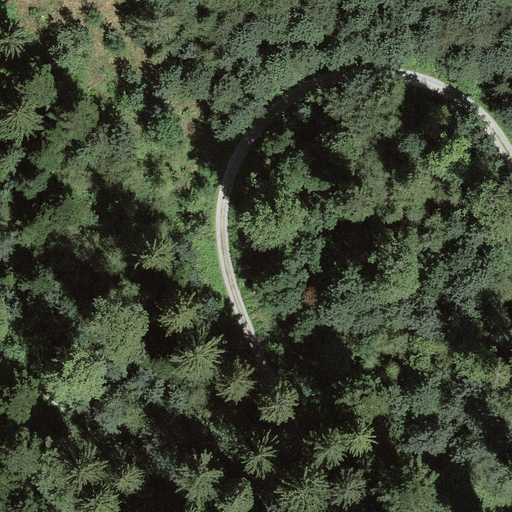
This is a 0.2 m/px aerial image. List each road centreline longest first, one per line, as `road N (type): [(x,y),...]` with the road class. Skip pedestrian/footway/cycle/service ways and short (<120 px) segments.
road 1 (track): [(333,511),(251,341),(230,278),(222,218),(242,149),(276,109),(312,85),(384,71),(441,86),(488,125),(511,161)]
road 2 (track): [(198,511),(0,371)]
